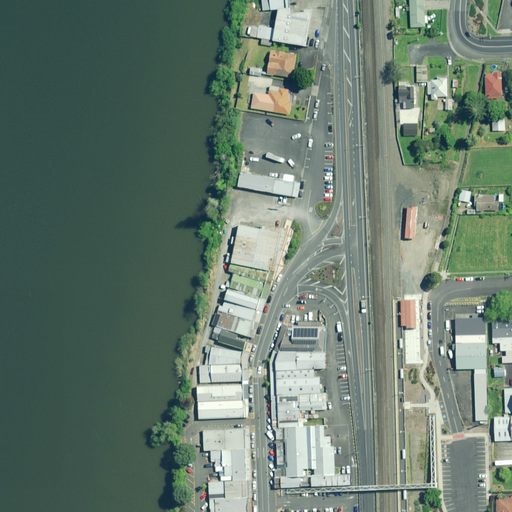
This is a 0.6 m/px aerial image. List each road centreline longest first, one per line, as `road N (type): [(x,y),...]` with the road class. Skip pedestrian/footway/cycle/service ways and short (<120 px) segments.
road 1 (tertiary): [(263,511),(257,362),(279,296)]
road 2 (secondary): [(350,188),(343,0)]
road 3 (secondary): [(366,511),(358,338)]
road 4 (unclassified): [(458,436),(439,360),(437,312),(453,290)]
